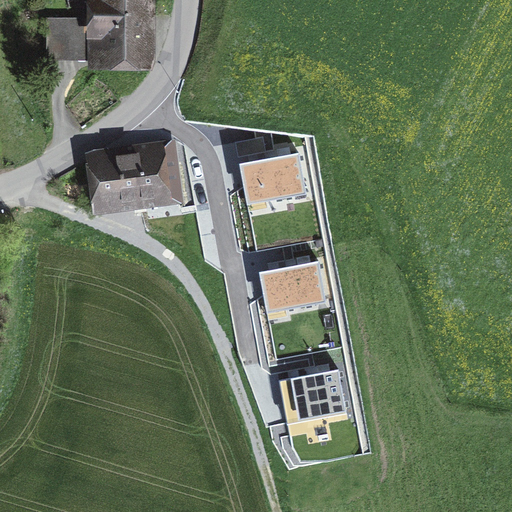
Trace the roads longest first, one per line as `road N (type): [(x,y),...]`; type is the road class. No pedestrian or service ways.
road 1 (track): [(275,511),(220,343),(180,271),(111,227),(45,208),(24,181)]
road 2 (unclassified): [(0,193),(107,138),(152,101),(183,33),(182,0)]
